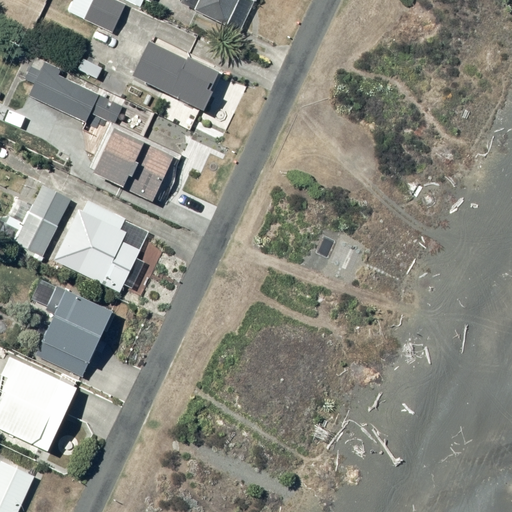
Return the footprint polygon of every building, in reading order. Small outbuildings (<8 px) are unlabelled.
[(124,4),(114,0),(70,0),(65,13),(109,34),(124,4)] [(253,0),(178,0),(176,5),(238,33),(253,0)] [(125,76),(130,80),(198,111),(215,72),(141,39),(125,76)] [(20,94),(61,113),(82,123),(91,105),(98,89),(35,60),(20,94)] [(172,164),(167,162),(169,156),(105,127),(84,173),(148,203),(153,205),(172,164)] [(69,200),(40,184),(27,209),(14,203),(4,224),(19,231),(12,244),(39,258),(69,200)] [(142,297),(156,269),(163,253),(141,243),(147,231),(85,201),(79,213),(74,211),(50,261),(116,292),(119,286),(142,297)] [(109,346),(97,340),(109,316),(40,284),(31,303),(50,312),(29,358),(79,381),(90,356),(102,361),(109,346)] [(74,392),(5,360),(0,371),(0,378),(4,381),(0,389),(0,434),(44,455),(74,392)] [(15,511),(31,476),(0,461),(0,511),(15,511)]
